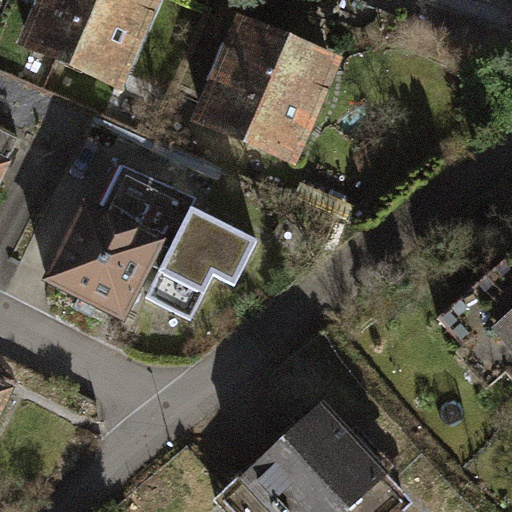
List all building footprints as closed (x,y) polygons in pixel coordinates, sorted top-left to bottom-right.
[(45,0),(29,44),(120,78),(149,0),(45,0)] [(239,26),(200,121),(289,157),(328,62),(239,26)] [(0,130),(0,165),(2,166),(16,138),(0,130)] [(196,196),(131,166),(107,216),(157,239),(175,202),(190,209),(196,196)] [(253,238),(190,209),(175,202),(157,239),(107,216),(81,203),(45,280),(121,316),(147,262),(161,268),(147,298),(192,319),(213,274),(232,283),(253,238)] [(511,268),(499,253),(426,316),(452,346),(444,352),(478,391),(497,375),(511,392),(511,268)] [(238,511),(402,511),(428,487),(323,380),(214,486),(238,511)]
